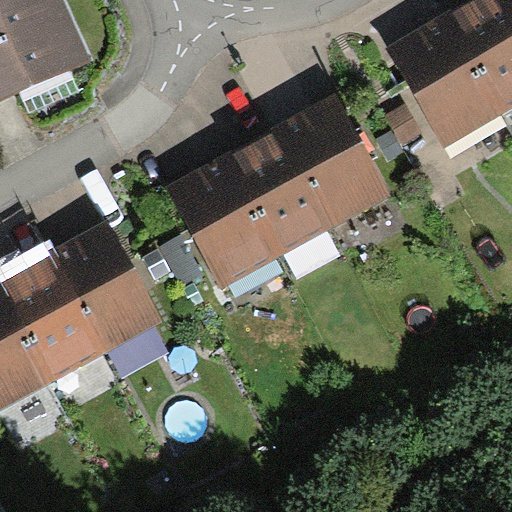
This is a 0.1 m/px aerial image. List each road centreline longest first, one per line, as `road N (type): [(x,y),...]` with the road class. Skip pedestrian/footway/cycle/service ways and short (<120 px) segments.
road 1 (residential): [(188,11),(166,86),(123,126),(0,202)]
road 2 (residential): [(188,11),(314,0)]
